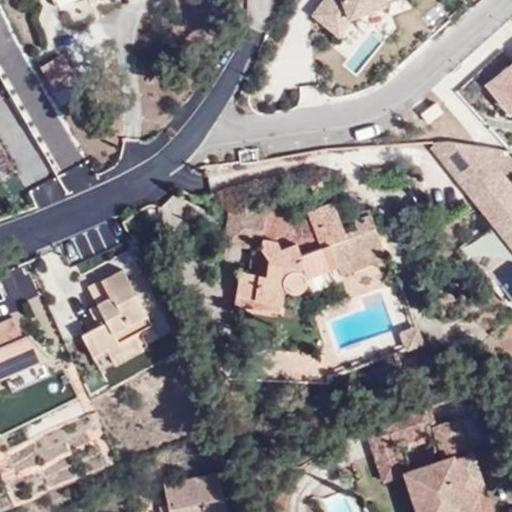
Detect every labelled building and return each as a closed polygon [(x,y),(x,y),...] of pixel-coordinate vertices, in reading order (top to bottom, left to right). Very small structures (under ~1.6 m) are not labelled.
[(52,0),(56,6),(59,8),(63,8),(76,0),(52,0)] [(321,0),(312,14),(341,34),(353,14),(387,0),(321,0)] [(60,54),(41,65),(54,89),(73,77),(60,54)] [(511,61),(484,82),(510,112),(511,110),(511,61)] [(468,185),(492,165),(504,155),(496,147),(464,141),(438,147),(468,185)] [(511,182),(508,186),(492,165),(468,185),(511,240),(511,182)] [(349,255),(380,244),(369,215),(353,222),(356,229),(345,234),(330,204),(306,214),(307,219),(288,228),(262,224),(259,246),(254,248),(250,250),(246,273),(237,272),(232,304),(278,311),(279,297),(281,292),(287,289),(293,291),(298,291),(303,286),(304,278),(327,268),(326,266),(342,258),(344,261),(351,258),(349,255)] [(226,244),(254,248),(259,246),(262,224),(264,211),(231,206),(226,244)] [(262,224),(288,228),(289,214),(264,210),(264,211),(262,224)] [(382,251),(380,244),(349,255),(351,258),(353,263),(382,251)] [(89,286),(97,303),(107,320),(98,324),(82,333),(101,369),(143,346),(137,335),(142,327),(151,322),(123,268),(89,286)] [(107,320),(97,303),(89,308),(98,324),(107,320)] [(0,321),(0,365),(1,365),(6,375),(51,355),(33,335),(24,332),(17,336),(13,329),(21,326),(15,315),(0,321)] [(24,332),(21,326),(13,329),(17,336),(24,332)] [(462,485),(479,479),(470,450),(466,452),(456,422),(434,430),(444,459),(405,473),(418,511),(451,511),(469,506),(462,485)] [(165,483),(170,511),(226,511),(219,473),(165,483)] [(490,511),(479,479),(462,485),(469,506),(451,511),(490,511)]
